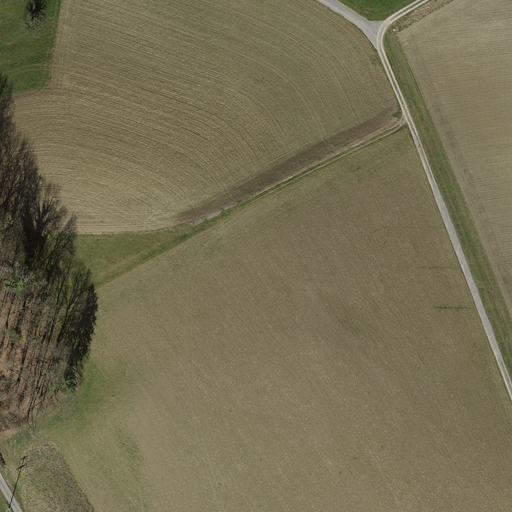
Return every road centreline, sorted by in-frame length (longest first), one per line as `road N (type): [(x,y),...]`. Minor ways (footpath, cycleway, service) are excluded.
road 1 (track): [(419,0),(386,18),(375,35),(511,392)]
road 2 (track): [(404,116),(77,299)]
